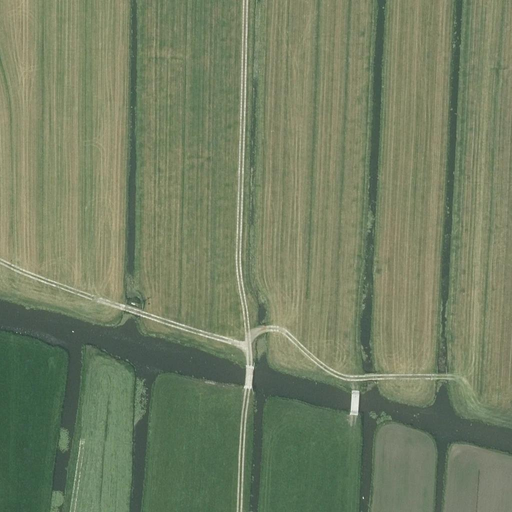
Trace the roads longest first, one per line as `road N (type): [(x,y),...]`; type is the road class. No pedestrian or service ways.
road 1 (track): [(237,511),(248,346),(0,263)]
road 2 (track): [(247,339),(238,256),(245,0)]
road 3 (track): [(248,346),(255,332),(280,329),(345,379),(448,377),(511,414)]
road 4 (track): [(70,511),(90,349)]
